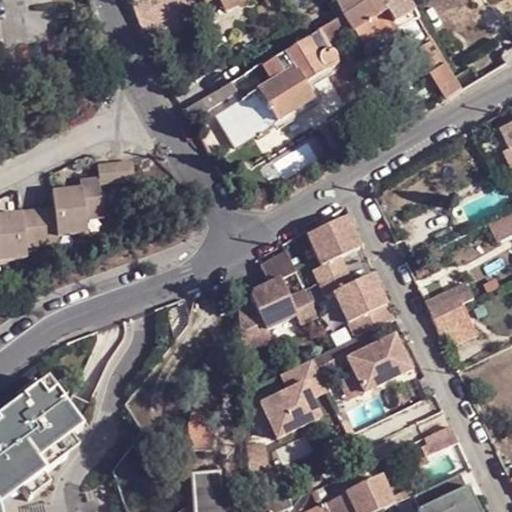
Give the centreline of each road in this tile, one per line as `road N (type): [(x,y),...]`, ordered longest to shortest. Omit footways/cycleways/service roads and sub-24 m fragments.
road 1 (residential): [(509,511),(355,185)]
road 2 (residential): [(0,373),(68,323),(189,281),(235,253)]
road 3 (residential): [(355,185),(511,89)]
road 4 (residential): [(0,180),(157,104)]
road 5 (residential): [(157,104),(235,253)]
road 6 (residential): [(235,253),(355,185)]
